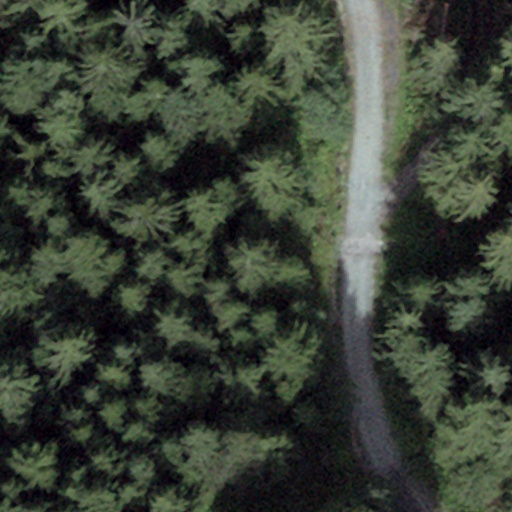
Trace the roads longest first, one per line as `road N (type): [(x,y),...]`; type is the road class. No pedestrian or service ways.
road 1 (track): [(472,0),(475,44),(359,267)]
road 2 (track): [(359,267),(363,59),(354,0)]
road 3 (track): [(359,267),(363,400),(421,511)]
